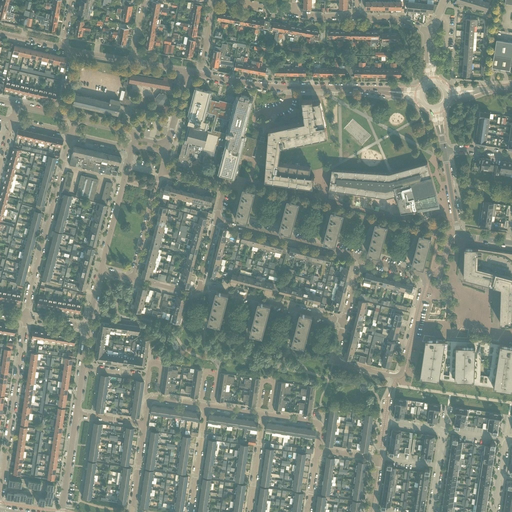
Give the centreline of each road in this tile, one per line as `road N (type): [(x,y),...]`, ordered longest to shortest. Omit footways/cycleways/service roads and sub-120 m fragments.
road 1 (tertiary): [(394,93),(199,75)]
road 2 (residential): [(25,317),(70,136)]
road 3 (residential): [(0,494),(25,317)]
road 4 (residential): [(395,376),(425,278),(361,259)]
road 5 (residential): [(215,219),(361,259)]
road 6 (residential): [(343,321),(198,288)]
road 7 (tertiary): [(508,243),(457,232),(443,149)]
road 8 (residential): [(100,271),(131,150)]
